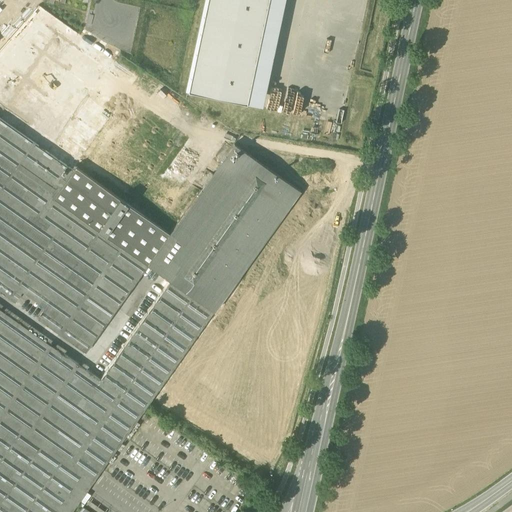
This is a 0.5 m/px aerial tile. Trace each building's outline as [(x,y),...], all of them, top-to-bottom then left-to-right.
[(203,0),(185,90),(187,91),(206,0),(203,0)] [(206,0),(187,91),(246,103),(246,102),(267,0),(206,0)] [(267,0),(246,102),(261,106),(283,0),(267,0)] [(0,511),(70,511),(213,312),(147,264),(52,197),(75,167),(0,117),(0,511)] [(233,144),(169,234),(147,264),(213,312),(299,191),(234,144),(233,144)] [(52,197),(147,264),(169,234),(75,167),(52,197)]
